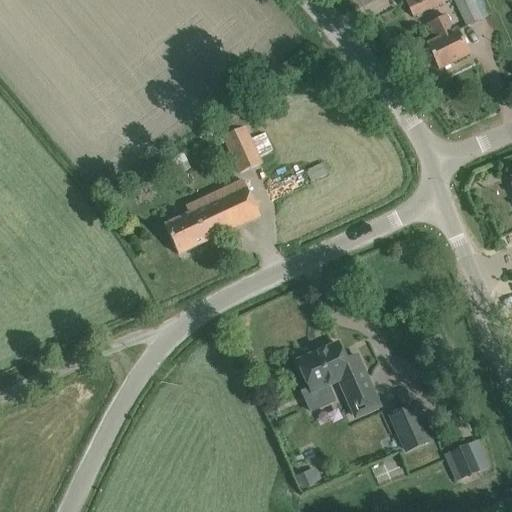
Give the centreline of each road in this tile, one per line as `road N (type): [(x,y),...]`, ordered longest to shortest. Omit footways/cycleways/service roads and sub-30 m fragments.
road 1 (unclassified): [(187,319),(436,197)]
road 2 (unclassified): [(73,511),(122,406),(187,319)]
road 3 (unclassified): [(440,161),(306,0)]
road 4 (unclassified): [(0,397),(187,319)]
road 5 (unclassified): [(511,384),(436,197)]
